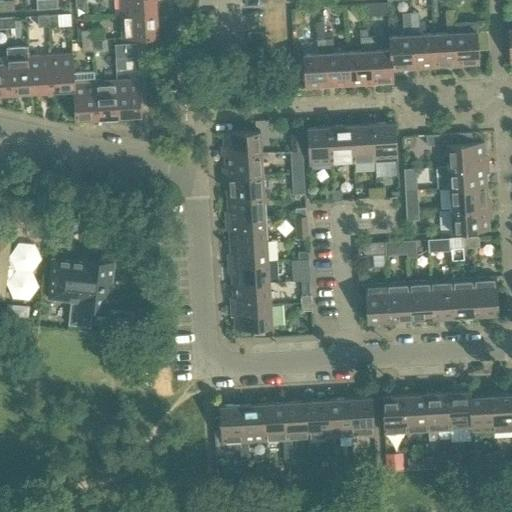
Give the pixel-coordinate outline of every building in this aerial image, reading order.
[(36,0),(38,10),(47,9),(46,0),(36,0)] [(46,0),(47,9),(58,9),(57,0),(46,0)] [(120,0),(121,16),(157,14),(156,0),(120,0)] [(4,1),(5,12),(15,11),(15,1),(4,1)] [(366,3),(366,15),(388,14),(388,2),(366,3)] [(436,67),(457,66),(454,21),(454,9),(446,9),(447,33),(434,34),(436,67)] [(389,36),(390,49),(391,70),(393,70),(414,69),(412,35),(411,20),(410,12),(403,12),(404,35),(389,35),(389,36)] [(48,15),(48,25),(59,24),(58,14),(48,15)] [(122,39),(137,38),(158,36),(157,14),(121,16),(122,39)] [(48,15),(37,15),(38,25),(48,25),(48,15)] [(15,17),(5,17),(5,18),(6,27),(15,27),(15,17)] [(419,35),(418,20),(411,20),(412,35),(414,69),(436,67),(434,34),(419,35)] [(479,20),(454,21),(457,66),(479,65),(479,50),(489,49),(488,30),(479,31),(479,20)] [(317,40),(325,39),(324,21),(316,21),(317,40)] [(92,40),(93,40),(93,30),(82,31),(83,41),(92,40)] [(361,51),(347,52),(349,85),(371,84),(369,52),(369,51),(368,36),(360,37),(361,51)] [(390,49),(376,50),(376,36),(368,36),(369,51),(369,52),(371,84),(394,83),(393,70),(391,70),(390,49)] [(306,88),(328,87),(325,39),(317,40),(318,54),(304,54),(306,88)] [(349,85),(347,52),(334,53),(333,39),(325,39),(328,87),(349,85)] [(83,52),(93,51),(92,40),(83,41),(83,52)] [(92,40),(93,51),(104,50),(103,40),(93,40),(92,40)] [(117,69),(126,69),(125,57),(138,56),(138,54),(137,44),(116,46),(117,69)] [(31,92),(28,56),(28,46),(7,48),(8,58),(10,94),(31,92)] [(75,90),(74,73),(73,54),(50,55),(52,91),(74,90),(75,90)] [(31,92),(52,91),(50,55),(28,56),(31,92)] [(0,94),(10,94),(8,58),(0,58),(0,94)] [(94,82),(94,72),(74,73),(75,90),(74,90),(76,119),(96,118),(94,82)] [(115,81),(117,117),(142,115),(139,79),(115,81)] [(96,118),(117,117),(115,81),(94,82),(96,118)] [(372,124),(375,161),(398,160),(395,123),(372,124)] [(352,163),(375,161),(372,124),(349,126),(352,163)] [(331,164),(352,163),(349,126),(328,127),(331,164)] [(307,128),(310,165),(331,164),(328,127),(307,128)] [(225,155),(262,153),(260,131),(223,133),(225,155)] [(290,150),(290,151),(303,150),(301,132),(290,133),(291,150),(290,150)] [(448,155),(448,165),(449,166),(486,164),(484,142),(472,142),(472,133),(427,135),(427,145),(447,144),(448,155)] [(290,151),(292,173),(294,173),(304,172),(303,151),(303,150),(290,151)] [(226,177),(263,174),(262,153),(225,155),(226,177)] [(439,189),(450,188),(487,186),(486,164),(449,166),(448,165),(437,166),(439,189)] [(404,168),(405,179),(417,179),(416,168),(404,168)] [(294,173),(292,173),(293,193),(305,192),(304,177),(304,172),(294,173)] [(227,200),(265,197),(263,174),(226,177),(227,200)] [(450,188),(451,210),(488,208),(487,186),(450,188)] [(368,198),(377,197),(377,187),(368,187),(368,198)] [(333,190),(333,200),(341,200),(341,189),(333,190)] [(405,190),(406,213),(418,212),(417,189),(405,190)] [(325,201),(333,200),(333,190),(325,191),(325,201)] [(229,221),(266,219),(265,197),(227,200),(229,221)] [(296,208),(297,217),(306,216),(306,207),(296,208)] [(451,210),(452,232),(490,230),(488,208),(451,210)] [(306,216),(297,217),(298,238),(308,237),(306,216)] [(230,243),(267,241),(266,219),(229,221),(230,243)] [(470,236),(470,246),(479,246),(478,236),(470,236)] [(449,237),(428,239),(429,251),(450,250),(449,237)] [(406,240),(407,253),(407,256),(417,256),(416,239),(406,240)] [(386,254),(407,253),(406,240),(385,241),(386,253),(386,254)] [(231,264),(268,261),(267,241),(230,243),(231,264)] [(359,255),(386,253),(385,241),(358,243),(359,255)] [(299,259),(309,259),(309,251),(298,252),(299,259)] [(85,262),(78,324),(90,326),(92,307),(108,308),(113,260),(85,257),(85,262)] [(53,258),(49,296),(72,298),(69,323),(68,328),(78,329),(78,324),(85,262),(53,258)] [(309,259),(299,259),(299,268),(310,267),(309,259)] [(233,285),(270,282),(268,261),(231,264),(233,285)] [(472,278),(474,315),(499,314),(496,277),(472,278)] [(453,316),(474,315),(472,278),(451,279),(453,316)] [(432,318),(453,316),(451,279),(429,280),(432,318)] [(410,319),(432,318),(429,280),(408,282),(410,319)] [(234,307),(271,305),(270,282),(233,285),(234,307)] [(389,320),(410,319),(408,282),(387,283),(389,320)] [(367,321),(389,320),(387,283),(365,284),(367,321)] [(312,302),(301,303),(302,311),(312,311),(312,302)] [(28,317),(29,306),(7,304),(6,314),(28,317)] [(271,305),(234,307),(235,329),(272,327),(271,305)] [(470,396),(471,396),(470,391),(448,393),(450,430),(471,428),(472,428),(470,396)] [(438,430),(450,430),(448,393),(427,394),(429,431),(438,430)] [(511,393),(491,395),(493,432),(511,430),(511,393)] [(429,431),(427,394),(404,395),(406,432),(429,431)] [(384,434),(406,432),(404,395),(382,396),(384,434)] [(471,433),(493,432),(491,395),(471,396),(470,396),(472,428),(471,428),(471,433)] [(349,398),(352,436),(374,434),(372,397),(349,398)] [(330,437),(334,437),(352,436),(349,398),(328,400),(330,437)] [(309,438),(327,437),(330,437),(328,400),(306,401),(309,438)] [(291,439),(309,438),(306,401),(285,402),(288,439),(291,439)] [(266,441),(283,440),(288,439),(285,402),(264,404),(266,441)] [(248,442),(266,441),(264,404),(242,405),(244,442),(248,442)] [(240,442),(244,442),(242,405),(219,406),(220,418),(214,418),(216,450),(222,450),(241,449),(240,442)] [(438,430),(429,431),(429,440),(435,439),(438,435),(438,430)] [(327,447),(335,447),(334,437),(330,437),(327,437),(327,447)] [(284,449),(292,449),(291,439),(288,439),(283,440),(284,449)] [(241,452),(249,452),(248,442),(244,442),(240,442),(241,449),(241,452)] [(335,447),(327,447),(327,457),(335,457),(335,447)] [(292,449),(284,449),(284,459),(292,459),(292,449)] [(495,451),(494,453),(494,454),(495,463),(503,463),(502,451),(495,451)] [(249,452),(241,452),(241,462),(249,462),(249,452)] [(404,468),(403,452),(385,453),(386,469),(404,468)] [(451,454),(452,467),(460,466),(460,456),(459,453),(451,454)] [(486,454),(487,464),(495,463),(494,454),(494,453),(486,454)] [(431,468),(452,467),(451,454),(431,455),(431,468)] [(409,469),(431,468),(431,455),(408,457),(409,469)] [(369,471),(377,471),(376,461),(368,461),(369,471)] [(233,479),(246,478),(245,467),(232,468),(233,479)]
